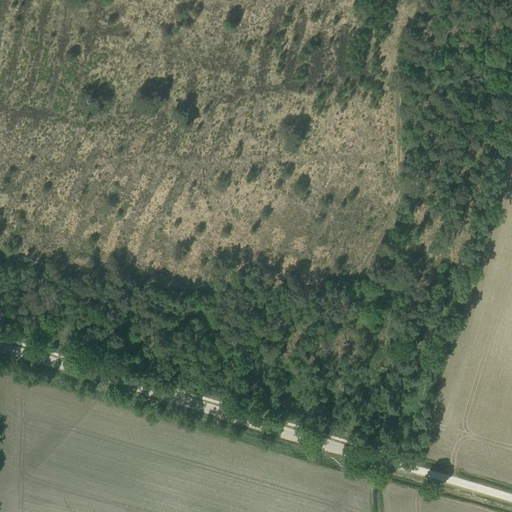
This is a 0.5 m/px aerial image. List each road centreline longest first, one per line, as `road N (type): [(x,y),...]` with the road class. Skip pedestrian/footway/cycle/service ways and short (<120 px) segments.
road 1 (track): [(0,349),(396,466)]
road 2 (track): [(396,466),(511,500)]
